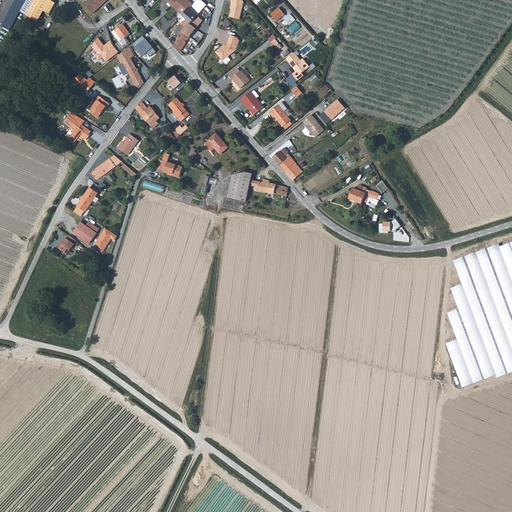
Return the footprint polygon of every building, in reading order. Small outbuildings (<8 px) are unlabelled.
[(51,0),(36,0),(28,16),(39,22),(45,11),(50,14),(57,3),(51,0)] [(92,0),(89,4),(94,11),(105,0),(92,0)] [(179,0),(167,0),(177,11),(187,0),(180,0),(180,1),(179,0)] [(193,4),(188,0),(187,0),(177,11),(192,23),(197,16),(198,14),(190,7),(193,4)] [(234,1),(231,16),(241,18),(245,2),(243,0),(232,0),(234,1)] [(206,10),(209,6),(204,1),(201,5),(206,10)] [(277,18),(285,11),(278,4),(271,12),(277,18)] [(198,14),(197,16),(203,20),(206,16),(200,12),(198,14)] [(289,26),(297,20),(291,13),(284,19),(289,26)] [(203,20),(197,16),(192,23),(191,24),(190,23),(179,36),(173,45),(180,51),(190,37),(196,28),(203,20)] [(126,36),(130,32),(122,22),(112,31),(120,40),(116,43),(122,49),(131,42),(126,36)] [(174,32),(179,36),(190,23),(188,22),(181,23),(174,32)] [(198,44),(203,36),(204,34),(196,28),(190,37),(198,44)] [(237,36),(231,34),(227,43),(224,46),(223,45),(216,51),(223,60),(236,49),(239,39),(237,36)] [(133,45),(143,57),(148,53),(151,56),(157,51),(144,36),(133,45)] [(277,45),(281,42),(276,36),(272,40),(277,45)] [(137,86),(144,82),(130,57),(134,55),(129,46),(117,55),(127,73),(130,73),(137,86)] [(296,53),(288,59),(297,70),(298,70),(299,71),(295,74),(300,81),(306,76),(304,73),(312,67),(305,59),(303,61),(296,53)] [(241,70),(238,66),(229,74),(232,77),(234,76),(238,81),(237,81),(242,87),(251,79),(248,75),(251,73),(246,66),(241,70)] [(73,80),(86,91),(92,84),(86,79),(79,73),(73,80)] [(177,75),(170,82),(176,88),(172,92),(176,95),(187,85),(177,75)] [(296,87),(290,91),(293,95),(298,90),(296,87)] [(257,96),(260,94),(255,88),(253,91),(252,90),(241,99),(245,104),(248,102),(251,106),(252,109),(255,113),(265,105),(257,96)] [(104,108),(109,102),(98,94),(93,100),(95,102),(89,110),(97,116),(103,107),(104,108)] [(189,113),(182,105),(181,103),(182,102),(177,96),(168,103),(174,110),(173,111),(181,120),(189,113)] [(324,110),(332,119),(345,108),(338,99),(324,110)] [(142,102),(136,108),(143,115),(142,116),(144,119),(147,119),(152,125),(157,120),(160,117),(155,111),(155,109),(153,106),(152,107),(150,105),(148,107),(142,102)] [(283,127),(284,126),(292,120),(285,112),(289,109),(283,102),(269,113),(274,119),(275,118),(283,127)] [(72,113),(70,115),(64,122),(72,128),(71,129),(75,133),(69,139),(74,143),(81,135),(87,139),(90,135),(89,133),(91,131),(82,124),(85,120),(72,113)] [(325,129),(312,114),(304,121),(306,124),(305,125),(312,133),(313,133),(316,136),(325,129)] [(292,120),(284,126),(286,129),(294,123),(292,120)] [(180,125),(176,127),(181,133),(184,130),(180,125)] [(181,133),(176,127),(173,131),(177,136),(181,133)] [(217,133),(204,145),(211,153),(216,148),(221,154),(229,147),(217,133)] [(123,141),(118,148),(129,156),(140,141),(131,134),(124,142),(123,141)] [(193,147),(189,155),(195,158),(199,150),(193,147)] [(288,158),(290,156),(283,148),(273,156),(279,163),(287,157),(288,158)] [(338,158),(347,170),(354,164),(346,152),(338,158)] [(179,177),(183,167),(168,162),(170,156),(166,154),(163,161),(160,169),(173,173),(173,175),(179,177)] [(279,163),(285,169),(296,161),(291,155),(290,156),(288,158),(287,157),(279,163)] [(92,171),(98,178),(116,164),(111,157),(92,171)] [(298,162),(296,161),(285,169),(294,179),(303,171),(296,163),(298,162)] [(125,164),(123,167),(136,177),(139,173),(125,164)] [(251,179),(252,171),(247,171),(235,174),(229,195),(238,197),(243,177),(251,179)] [(238,197),(246,199),(250,184),(251,179),(243,177),(238,197)] [(275,196),(276,192),(288,195),(289,188),(289,187),(270,182),(271,180),(262,178),(261,182),(251,179),(250,184),(256,186),(256,188),(264,190),(264,192),(271,193),(271,195),(275,196)] [(147,179),(144,186),(158,191),(160,184),(147,179)] [(390,187),(385,179),(380,182),(382,184),(378,186),(383,192),(390,187)] [(246,199),(252,201),(256,188),(256,186),(250,184),(246,199)] [(98,191),(89,186),(77,204),(77,205),(85,209),(85,210),(98,191)] [(368,188),(367,192),(354,187),(350,198),(363,203),(363,201),(367,203),(370,196),(374,197),(372,201),(378,204),(380,199),(377,198),(379,193),(368,188)] [(85,209),(77,205),(73,210),(81,215),(85,209)] [(90,221),(88,225),(99,232),(101,228),(90,221)] [(88,225),(82,222),(75,232),(91,243),(99,232),(88,225)] [(116,241),(119,235),(106,227),(95,247),(105,253),(113,239),(116,241)] [(76,239),(70,235),(64,243),(63,243),(60,246),(67,252),(69,248),(71,250),(76,243),(74,242),(76,239)] [(511,242),(500,247),(499,243),(453,260),(462,284),(451,288),(459,309),(448,313),(458,340),(446,345),(463,388),(496,375),(497,378),(511,372),(511,242)]
